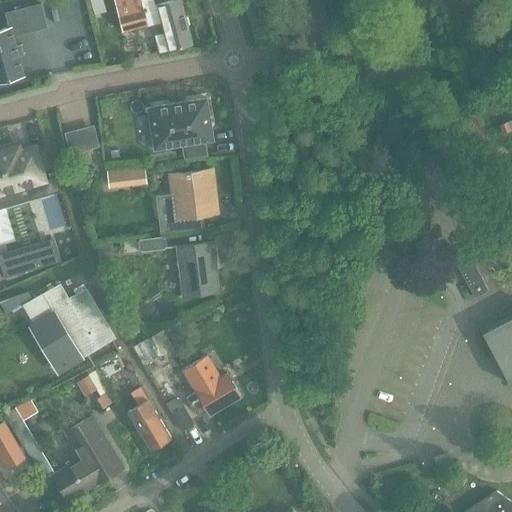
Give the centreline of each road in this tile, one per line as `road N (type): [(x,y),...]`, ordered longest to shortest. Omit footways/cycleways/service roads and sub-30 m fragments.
road 1 (unclassified): [(277,416),(259,324),(231,54)]
road 2 (unknown): [(354,450),(348,428),(404,294),(416,279),(445,278),(459,302),(451,323)]
road 3 (residential): [(231,54),(0,111)]
road 4 (residential): [(108,511),(277,416)]
road 5 (unclassified): [(349,511),(277,416)]
